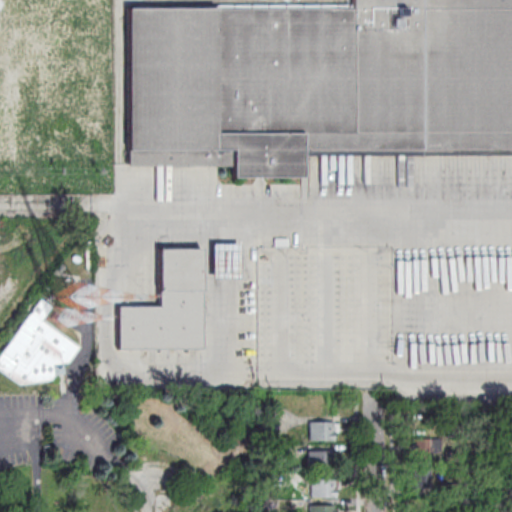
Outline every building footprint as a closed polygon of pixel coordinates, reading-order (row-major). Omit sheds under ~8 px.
[(127,8),(353,7),(353,0),(511,0),(511,148),(300,150),(300,182),(224,182),(219,178),(219,169),(128,170),(127,8)] [(211,246),(211,279),(239,278),(239,245),(211,246)] [(117,347),(200,346),(199,248),(157,248),(158,304),(117,304),(117,347)] [(0,358),(41,299),(54,308),(43,324),(79,349),(69,365),(62,366),(51,382),(20,388),(0,373),(0,358)] [(309,425),(334,424),(334,426),(339,426),(339,434),(335,435),(335,444),(309,444),(309,425)] [(413,443),(430,443),(430,462),(413,462),(413,443)] [(272,448),(291,448),(291,464),(272,464),(272,448)] [(308,454),(333,453),(333,458),(336,458),(336,473),(308,473),(308,454)] [(447,454),(446,467),(462,467),(462,454),(447,454)] [(413,474),(431,474),(431,491),(414,492),(413,474)] [(274,476),(274,491),(289,491),(289,476),(274,476)] [(312,482),(335,481),(335,490),(336,490),(336,501),(312,501),(312,482)] [(233,511),(233,485),(203,485),(203,511),(233,511)] [(444,486),(459,485),(459,495),(444,495),(444,486)]
